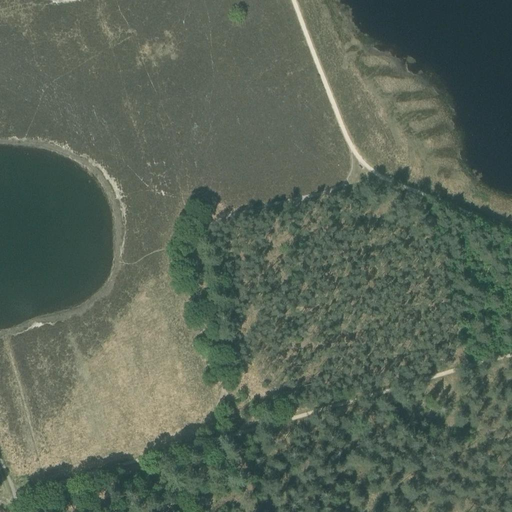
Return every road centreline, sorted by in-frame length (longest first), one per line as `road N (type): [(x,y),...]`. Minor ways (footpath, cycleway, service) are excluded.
road 1 (track): [(295,0),(346,139),(364,165),(511,229)]
road 2 (track): [(511,353),(272,419)]
road 3 (track): [(200,441),(12,495)]
